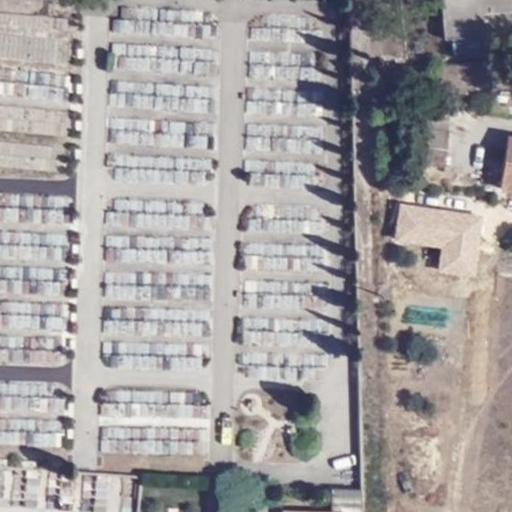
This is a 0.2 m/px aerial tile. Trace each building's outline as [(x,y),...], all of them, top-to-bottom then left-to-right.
[(511,0),(437,0),(439,33),(511,30),(511,0)] [(117,36),(137,30),(133,15),(113,21),(117,36)] [(182,115),(207,111),(205,96),(180,100),(182,115)] [(115,97),(115,107),(153,106),(153,97),(115,97)] [(443,110),(415,107),(414,107),(410,160),(439,163),(443,110)] [(0,130),(53,131),(53,110),(0,109),(0,130)] [(0,169),(61,170),(61,144),(0,143),(0,169)] [(396,206),(392,243),(438,249),(435,273),(470,278),(478,216),(396,206)] [(0,496),(56,497),(57,468),(0,467),(0,496)] [(354,511),(354,494),(324,493),(324,511),(267,511),(266,511),(265,511),(354,511)]
